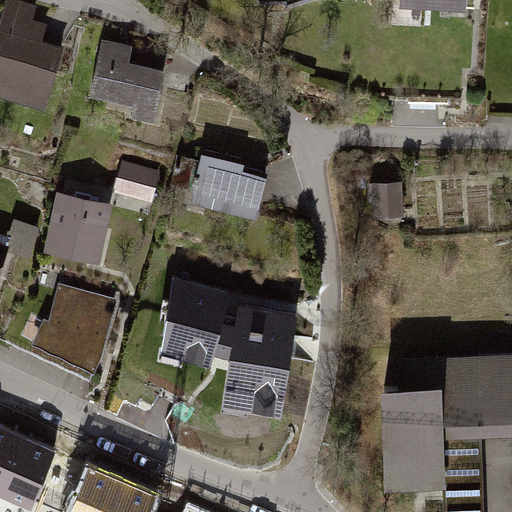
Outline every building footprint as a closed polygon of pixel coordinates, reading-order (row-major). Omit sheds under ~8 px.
[(1,12),(0,14),(0,87),(40,100),(56,47),(36,41),(35,45),(23,41),(30,21),(1,12)] [(121,43),(98,38),(87,91),(88,91),(89,87),(132,96),(129,112),(150,116),(160,69),(117,60),(121,43)] [(188,197),(252,213),(262,171),(235,164),(237,156),(200,147),(194,173),(192,172),(190,180),(192,180),(188,197)] [(174,163),(188,167),(190,160),(176,157),(174,163)] [(113,186),(146,196),(153,171),(120,162),(113,186)] [(405,176),(374,178),(376,214),(407,212),(405,176)] [(100,205),(59,195),(48,240),(90,250),(100,205)] [(15,222),(12,232),(31,238),(34,228),(15,222)] [(273,339),(287,291),(271,287),(269,292),(222,279),(210,319),(254,331),(253,333),(273,339)] [(110,297),(57,283),(47,321),(42,318),(32,340),(89,366),(95,352),(110,297)] [(511,356),(398,362),(400,397),(382,398),(386,496),(444,493),(444,511),(485,511),(485,495),(483,441),(511,440),(511,356)] [(244,511),(214,498),(207,511),(244,511)]
